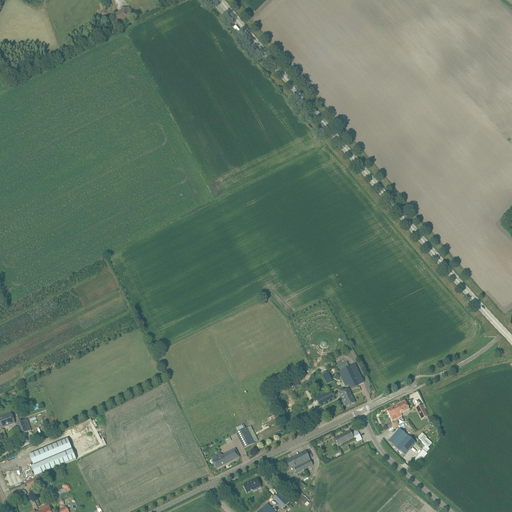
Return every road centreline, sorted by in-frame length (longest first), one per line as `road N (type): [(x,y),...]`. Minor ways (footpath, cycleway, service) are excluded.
road 1 (primary): [(511,341),(219,0)]
road 2 (unclassified): [(153,511),(362,410)]
road 3 (unclassified): [(451,511),(380,449),(362,410)]
